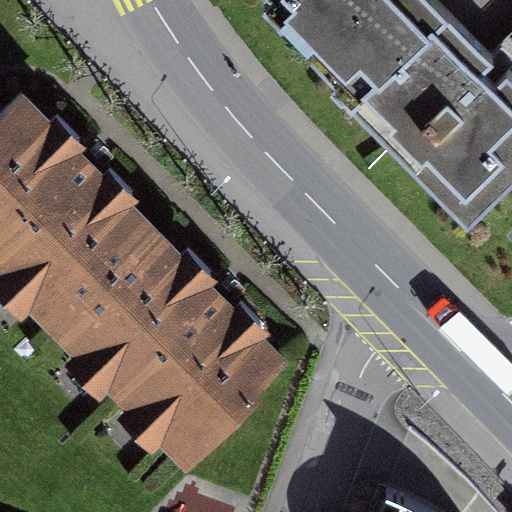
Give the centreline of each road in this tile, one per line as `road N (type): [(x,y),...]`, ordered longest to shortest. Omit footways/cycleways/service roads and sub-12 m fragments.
road 1 (primary): [(411,304),(243,131),(148,0)]
road 2 (residential): [(411,304),(350,395),(308,511)]
road 3 (primary): [(511,400),(411,304)]
